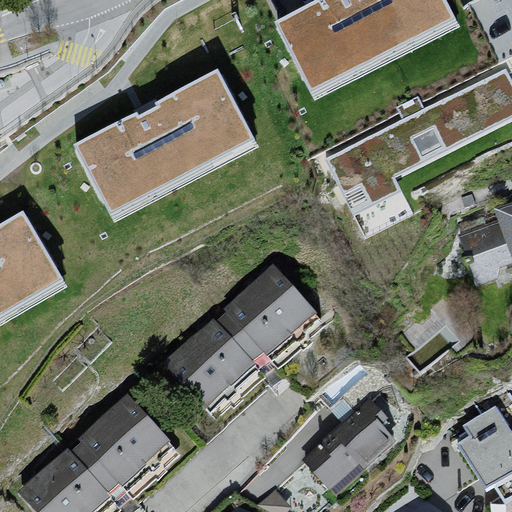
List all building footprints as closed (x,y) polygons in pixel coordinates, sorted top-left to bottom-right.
[(459,27),(444,0),(331,0),(281,27),(321,101),(459,27)] [(511,0),(474,0),(502,55),(511,50),(511,0)] [(511,84),(503,66),(322,154),(352,214),(400,191),(392,176),(511,117),(511,84)] [(77,156),(113,221),(259,140),(223,75),(77,156)] [(504,220),(460,238),(481,290),(511,277),(511,205),(500,210),(504,220)] [(0,231),(0,317),(67,278),(29,214),(0,231)] [(325,322),(284,276),(174,374),(215,420),(325,322)] [(366,405),(306,465),(342,501),(402,441),(366,405)] [(459,449),(490,498),(499,493),(508,507),(511,504),(511,420),(503,406),(465,430),(472,441),(459,449)] [(110,511),(180,455),(140,407),(24,502),(32,511),(110,511)]
